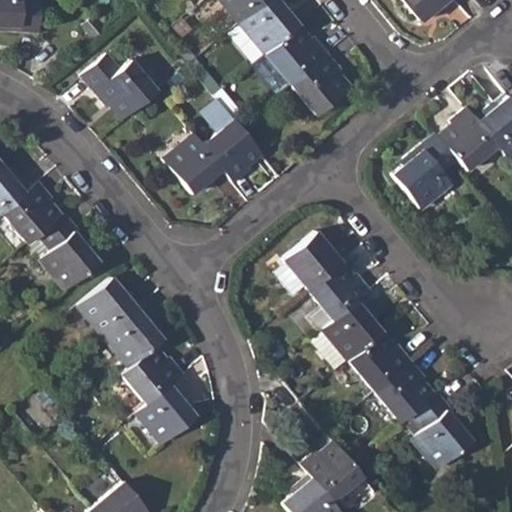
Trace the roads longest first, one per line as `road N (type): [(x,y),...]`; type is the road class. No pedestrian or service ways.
road 1 (residential): [(178,278),(40,114),(0,90)]
road 2 (residential): [(215,511),(233,453),(235,390),(218,334),(178,278)]
road 3 (residential): [(497,334),(449,296),(328,165)]
road 4 (residential): [(328,165),(178,278)]
